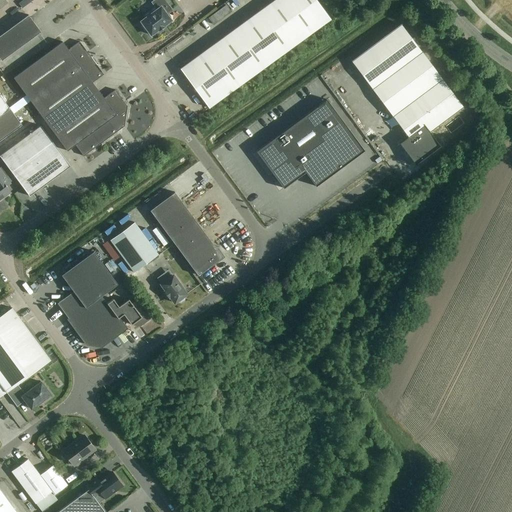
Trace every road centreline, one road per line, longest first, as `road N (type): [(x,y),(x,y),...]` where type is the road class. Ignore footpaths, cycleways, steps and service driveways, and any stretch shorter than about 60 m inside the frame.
road 1 (unclassified): [(273,253),(108,375),(87,379)]
road 2 (unclassified): [(0,248),(173,118)]
road 3 (unclassified): [(273,253),(173,118)]
road 4 (unclassified): [(173,118),(86,0)]
road 5 (unclassified): [(87,379),(0,261)]
road 6 (residential): [(80,405),(164,511)]
road 7 (unclassified): [(384,176),(273,253)]
